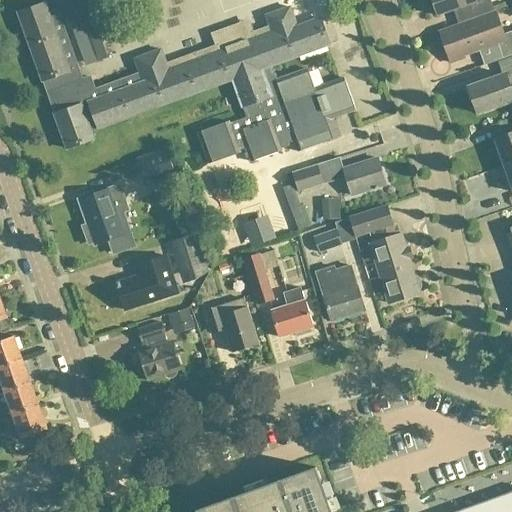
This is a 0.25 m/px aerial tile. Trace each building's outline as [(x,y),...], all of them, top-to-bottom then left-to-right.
[(99,0),(65,0),(62,1),(86,66),(105,60),(99,44),(114,38),(99,0)] [(503,4),(491,9),(488,0),(428,0),(435,17),(458,9),(464,23),(493,13),(505,9),(503,4)] [(138,76),(93,93),(88,79),(80,82),(55,12),(46,15),(43,5),(15,15),(40,83),(41,83),(53,116),(52,117),(65,151),(92,141),(89,134),(229,83),(239,110),(240,109),(244,119),(227,125),(227,123),(196,134),(207,166),(238,155),(237,153),(244,151),(249,164),(280,153),(278,148),(293,143),(297,154),(339,138),(332,120),(354,112),(342,80),(313,91),(306,71),(275,82),(270,68),(328,47),(318,20),(295,29),(288,9),(264,18),(268,29),(251,35),(250,32),(230,40),(228,34),(219,38),(221,43),(213,46),(214,48),(164,66),(159,52),(132,61),(138,76)] [(493,13),(464,23),(437,33),(449,66),(464,61),(463,59),(494,47),(500,62),(511,57),(511,32),(502,36),(493,14),(493,13)] [(500,77),(466,90),(475,116),(511,102),(511,100),(507,88),(511,86),(511,59),(496,66),(500,77)] [(502,168),(511,164),(511,121),(510,122),(511,126),(511,134),(493,141),(502,168)] [(164,150),(133,161),(142,186),(173,175),(164,150)] [(376,160),(341,171),(350,197),(384,187),(376,160)] [(511,164),(502,168),(511,194),(511,164)] [(315,166),(291,174),(297,194),(321,186),(315,166)] [(307,229),(291,186),(280,190),(297,233),(307,229)] [(112,255),(133,248),(120,214),(126,212),(117,188),(77,202),(86,227),(82,229),(87,245),(92,243),(93,247),(108,242),(112,255)] [(321,206),(322,218),(334,218),(333,206),(321,206)] [(384,208),(348,220),(354,239),(375,232),(379,243),(368,246),(386,306),(417,296),(416,292),(418,291),(419,288),(417,280),(415,278),(412,279),(399,236),(393,238),(390,227),(384,208)] [(253,243),(275,241),(272,215),(250,217),(253,243)] [(318,256),(341,247),(335,232),(312,240),(318,256)] [(195,235),(167,244),(181,285),(208,274),(195,235)] [(258,256),(242,261),(256,306),(272,301),(258,256)] [(140,277),(114,286),(115,290),(116,290),(123,312),(176,295),(163,258),(136,267),(140,277)] [(227,272),(225,265),(217,267),(219,274),(227,272)] [(363,313),(348,267),(334,271),(333,268),(314,274),(329,323),(363,313)] [(281,295),(285,307),(269,312),(278,339),(294,334),(295,338),(309,334),(308,330),(312,329),(299,289),(281,295)] [(243,300),(202,312),(209,335),(224,331),(230,354),(256,346),(243,300)] [(187,310),(167,317),(173,337),(194,330),(187,310)] [(160,324),(136,331),(140,345),(164,338),(160,324)] [(0,369),(20,362),(12,339),(0,342),(0,369)] [(145,381),(161,376),(163,379),(166,381),(170,380),(173,378),(175,375),(175,371),(179,370),(171,344),(137,355),(145,381)] [(20,362),(0,369),(0,388),(2,394),(28,385),(20,362)] [(28,385),(2,394),(10,417),(37,408),(28,385)] [(37,408),(10,417),(19,441),(45,431),(37,408)] [(329,511),(314,469),(195,511),(329,511)] [(511,511),(511,491),(455,511),(511,511)]
